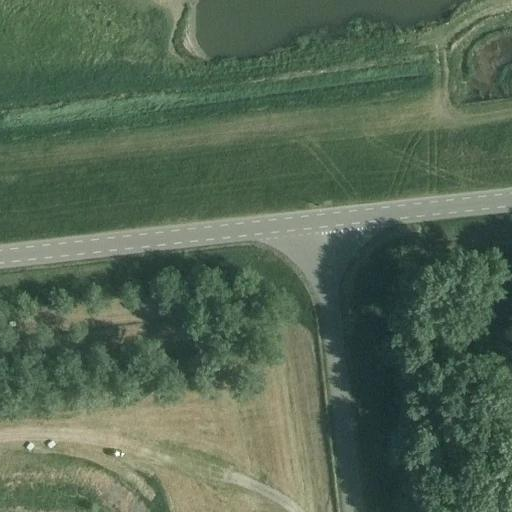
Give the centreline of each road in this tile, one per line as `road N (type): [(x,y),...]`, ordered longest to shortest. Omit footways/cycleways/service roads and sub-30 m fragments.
road 1 (tertiary): [(317,223),(0,255)]
road 2 (unclassified): [(349,511),(317,223)]
road 3 (tertiary): [(317,223),(511,201)]
